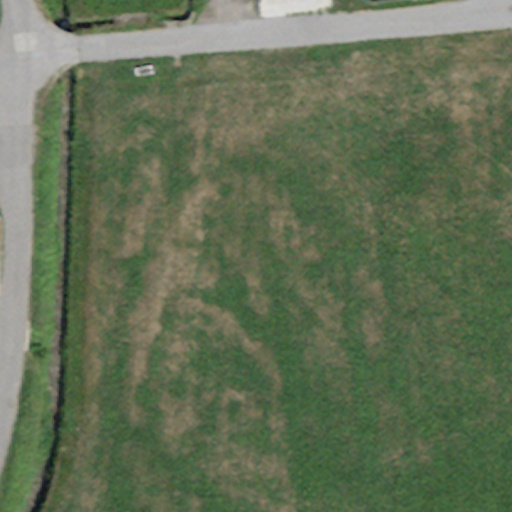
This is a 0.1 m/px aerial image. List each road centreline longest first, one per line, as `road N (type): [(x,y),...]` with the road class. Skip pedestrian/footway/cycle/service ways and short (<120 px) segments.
road 1 (track): [(12,73),(115,46),(511,16)]
road 2 (unclassified): [(12,73),(17,276),(0,394)]
